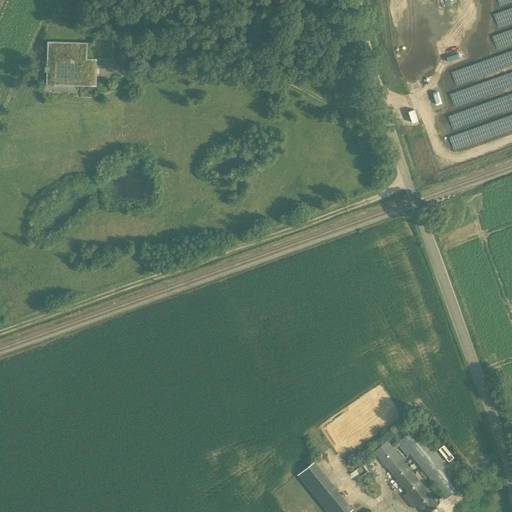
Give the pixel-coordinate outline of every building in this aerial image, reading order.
[(52,85),(91,86),(92,43),(47,41),(47,66),(45,66),(45,70),(47,70),(47,74),(53,75),(52,85)] [(414,110),(408,111),(412,123),(418,121),(414,110)] [(417,426),(399,441),(446,499),(464,484),(417,426)] [(423,511),(428,511),(439,504),(388,441),(375,451),(407,492),(403,496),(413,508),(417,505),(423,511)] [(301,473),(329,511),(351,511),(356,509),(320,459),(301,473)]
